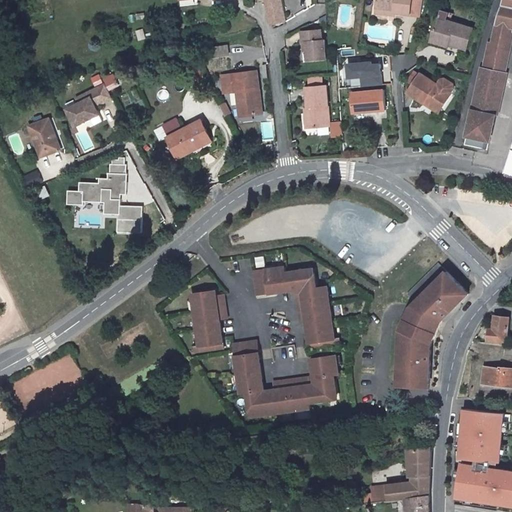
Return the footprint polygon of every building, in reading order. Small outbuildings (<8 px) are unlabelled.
[(263,0),(270,26),(288,22),(282,0),(263,0)] [(375,0),(375,9),(393,11),(393,14),(409,16),(410,5),(420,6),(420,0),(375,0)] [(420,6),(410,5),(409,16),(419,18),(420,6)] [(393,11),(375,9),(374,15),(393,18),(393,14),(393,11)] [(472,30),(437,20),(432,39),(448,43),(448,45),(467,51),(472,30)] [(323,29),(303,31),(304,42),(307,42),(309,60),(328,59),(327,40),(324,40),(323,29)] [(448,43),(432,39),(431,44),(447,48),(448,45),(448,43)] [(230,69),(219,72),(223,88),(237,83),(243,107),(260,103),(255,86),(260,85),(253,61),(230,67),(230,69)] [(383,85),(381,64),(373,65),(372,62),(348,64),(349,78),(362,77),(363,87),(383,85)] [(443,110),(454,94),(452,93),(455,88),(456,83),(446,77),(442,80),(439,85),(422,74),(421,75),(415,72),(409,81),(415,85),(409,94),(425,104),(427,101),(443,110)] [(115,73),(105,77),(110,90),(120,86),(115,73)] [(309,108),(310,127),(332,125),(328,84),(323,84),(322,76),(310,77),(310,85),(307,85),(309,108)] [(104,83),(76,98),(79,103),(66,110),(75,126),(99,113),(93,103),(97,101),(98,104),(112,97),(104,83)] [(260,85),(255,86),(260,103),(265,102),(260,85)] [(385,89),(352,93),(354,112),(387,110),(385,89)] [(226,117),(233,113),(227,101),(220,105),(226,117)] [(443,110),(427,101),(425,104),(441,114),(443,110)] [(50,118),(31,125),(42,156),(60,150),(50,118)] [(199,120),(165,136),(175,157),(209,142),(199,120)] [(274,139),(274,126),(264,126),(264,139),(274,139)] [(99,182),(80,181),(79,192),(83,192),(83,202),(104,202),(104,214),(118,214),(118,220),(143,221),(143,207),(123,206),(123,195),(128,195),(129,174),(127,174),(128,165),(110,164),(110,173),(108,173),(108,178),(100,177),(99,182)] [(41,170),(26,174),(29,185),(43,181),(41,170)] [(47,185),(38,188),(42,199),(51,195),(47,185)] [(287,265),(268,267),(271,291),(299,288),(299,291),(306,291),(307,298),(299,299),(301,315),(309,314),(309,318),(313,347),(336,344),(332,313),(328,313),(326,294),(330,293),(329,285),(318,287),(317,272),(305,273),(304,269),(288,271),(287,265)] [(271,291),(268,267),(256,269),(259,292),(271,291)] [(469,293),(447,271),(411,307),(399,343),(397,386),(430,388),(432,344),(443,320),(469,293)] [(222,290),(198,293),(199,301),(203,300),(206,319),(201,320),(205,351),(229,347),(225,315),(233,314),(231,298),(223,299),(222,295),(222,290)] [(511,316),(494,314),(492,328),(489,328),(488,341),(507,343),(511,316)] [(262,341),(239,344),(240,356),(264,353),(262,341)] [(264,353),(240,356),(245,392),(251,392),(253,412),(263,411),(263,416),(285,413),(284,409),(303,406),(304,410),(311,409),(311,404),(328,401),(328,397),(337,396),(334,376),(341,375),(338,356),(314,359),(317,377),(318,384),(300,387),(299,379),(282,381),(284,389),(277,390),(278,395),(269,397),(264,353)] [(500,369),(485,367),(482,384),(511,387),(511,369),(500,368),(500,369)] [(317,377),(299,379),(300,387),(318,384),(317,377)] [(502,444),(503,431),(504,421),(505,413),(465,409),(464,421),(461,448),(460,458),(476,459),(475,465),(462,463),(461,470),(459,481),(456,497),(464,498),(498,504),(511,506),(511,471),(497,469),(490,468),(491,461),(498,462),(500,462),(501,454),(502,444)] [(461,448),(464,421),(459,421),(455,447),(461,448)] [(431,447),(411,450),(413,488),(387,491),(389,501),(407,498),(429,495),(430,466),(431,447)] [(4,463),(0,465),(0,467),(5,477),(10,474),(4,463)] [(429,495),(407,498),(408,511),(429,511),(430,511),(429,495)] [(498,504),(464,498),(463,503),(498,509),(498,504)] [(157,501),(131,501),(131,511),(183,511),(183,505),(157,504),(157,501)]
